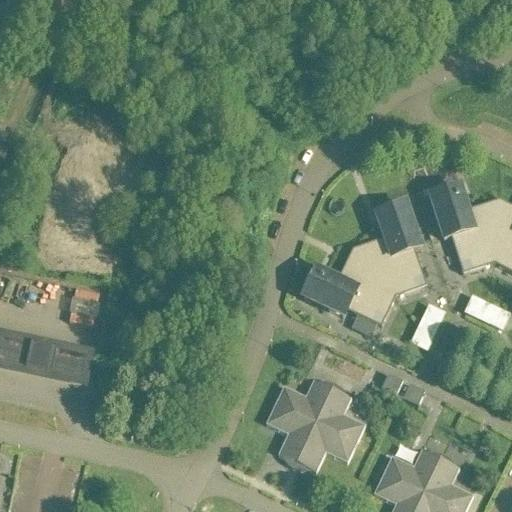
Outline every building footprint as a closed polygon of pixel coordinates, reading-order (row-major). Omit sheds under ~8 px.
[(462,281),(494,271),(499,207),(467,217),(460,194),(430,204),(444,247),(450,245),(462,281)] [(511,213),(499,207),(494,271),(511,280),(511,213)] [(384,245),(352,257),(395,304),(426,293),(414,257),(421,255),(405,212),(376,223),(384,245)] [(395,304),(352,257),(338,287),(316,276),(303,305),(343,324),(347,318),(381,334),(395,304)] [(483,328),(490,313),(472,305),(465,319),(483,328)] [(508,322),(490,313),(483,328),(501,336),(508,322)] [(420,332),(435,339),(443,321),(429,314),(420,332)] [(426,357),(435,339),(420,332),(412,350),(426,357)] [(0,369),(81,387),(87,362),(0,343),(0,369)] [(395,401),(402,387),(388,380),(381,395),(395,401)] [(297,472),(332,397),(313,388),(306,405),(284,394),(266,432),(288,443),(278,463),(297,472)] [(417,412),(424,397),(410,391),(403,405),(417,412)] [(351,406),(332,397),(297,472),(316,481),(326,460),(347,471),(365,433),(343,422),(351,406)] [(418,511),(440,467),(421,458),(414,474),(392,464),(374,502),(395,511),(418,511)] [(459,476),(440,467),(418,511),(468,511),(473,503),(451,492),(459,476)]
